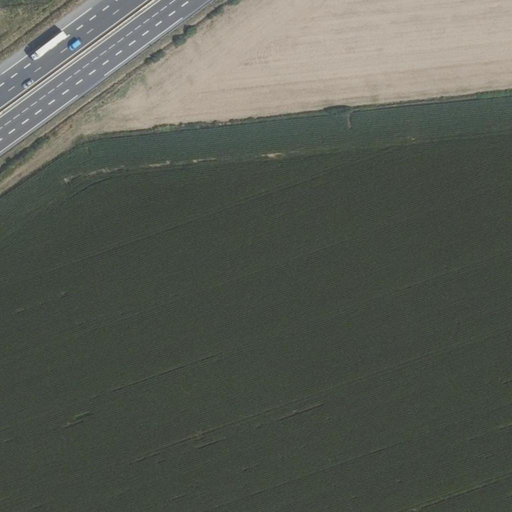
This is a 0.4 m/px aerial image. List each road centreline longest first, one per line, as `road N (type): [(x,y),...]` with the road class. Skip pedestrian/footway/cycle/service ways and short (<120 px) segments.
road 1 (trunk): [(0,132),(181,0)]
road 2 (trunk): [(123,0),(0,90)]
